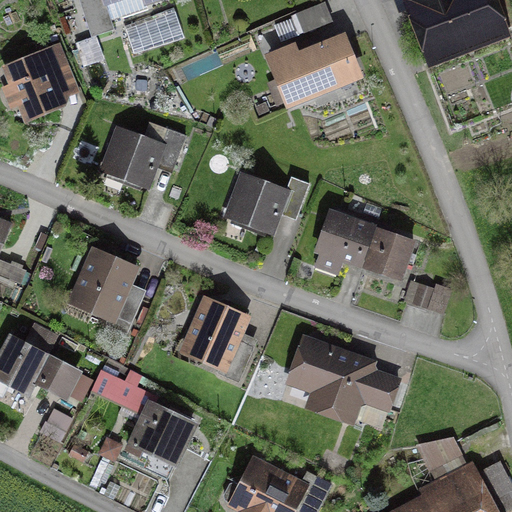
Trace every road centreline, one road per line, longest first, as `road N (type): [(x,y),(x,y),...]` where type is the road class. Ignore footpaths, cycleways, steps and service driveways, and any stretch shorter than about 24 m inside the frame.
road 1 (residential): [(500,355),(466,355),(317,307),(0,172)]
road 2 (residential): [(368,0),(457,214),(500,355)]
road 3 (residential): [(0,451),(111,511)]
